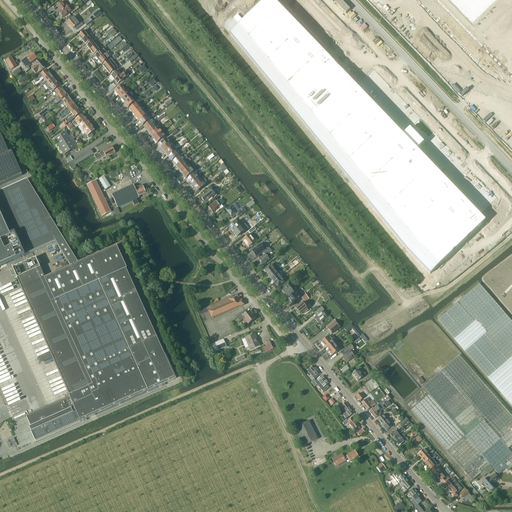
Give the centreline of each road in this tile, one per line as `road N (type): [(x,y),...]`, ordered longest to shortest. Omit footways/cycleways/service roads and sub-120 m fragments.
road 1 (residential): [(5,0),(292,350),(305,345)]
road 2 (tertiary): [(305,345),(24,0)]
road 3 (unclassified): [(350,0),(511,165)]
road 4 (tertiary): [(447,511),(305,345)]
